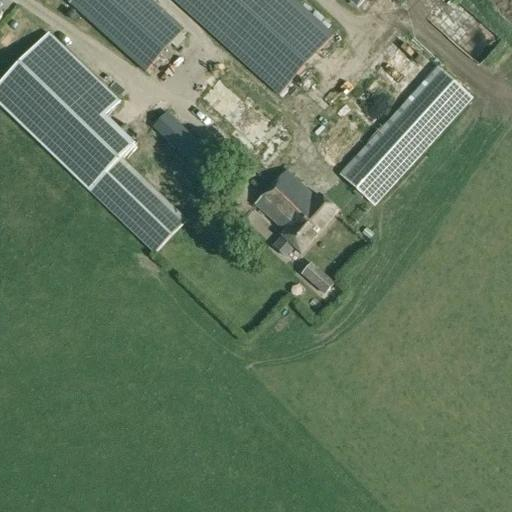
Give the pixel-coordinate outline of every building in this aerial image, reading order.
[(147,74),(186,30),(152,0),(67,0),(66,1),(147,74)] [(173,0),(280,96),(334,36),(294,0),(173,0)] [(437,23),(447,12),(435,1),(425,12),(437,23)] [(50,33),(0,85),(0,105),(92,192),(137,144),(107,116),(121,101),(50,33)] [(212,80),(265,126),(249,146),(272,166),(300,133),(223,66),(212,80)] [(437,67),(341,174),(376,205),(472,99),(437,67)] [(208,181),(224,165),(168,111),(152,127),(208,181)] [(149,131),(137,144),(92,192),(157,254),(215,193),(149,131)] [(301,254),(339,212),(321,196),(289,168),(256,204),(287,232),(273,247),(286,260),(295,249),(301,254)] [(321,292),(332,282),(312,261),(301,272),(321,292)]
